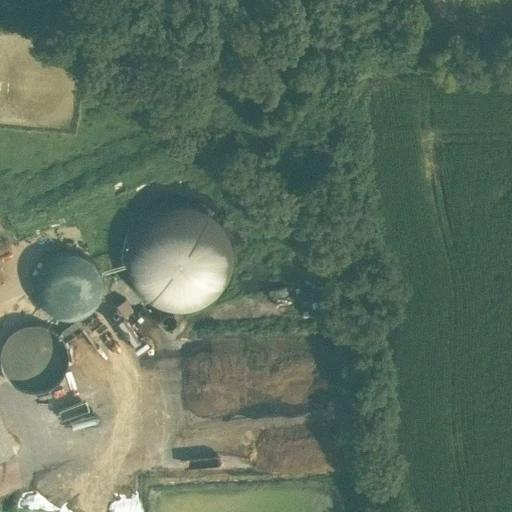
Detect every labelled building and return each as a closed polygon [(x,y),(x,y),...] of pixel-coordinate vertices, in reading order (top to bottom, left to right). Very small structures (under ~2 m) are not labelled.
[(131,239),(129,253),(129,266),(134,279),(142,290),(152,299),(164,305),(177,308),(191,307),(204,302),(215,295),(224,284),(230,272),(232,259),(232,245),(227,233),(219,221),(209,212),(197,206),(184,204),(170,205),(157,209),(146,217),(137,227),(131,239)] [(78,315),(86,312),(93,306),(98,300),(101,292),(102,283),(101,274),(98,266),(92,259),(85,254),(77,251),(69,250),(60,251),(52,255),(45,260),(40,267),(37,275),(36,284),(37,292),(40,300),(46,307),(53,312),(61,315),(69,316),(78,315)] [(124,345),(140,336),(119,299),(104,308),(124,345)] [(57,331),(50,326),(41,322),(33,322),(24,323),(16,327),(9,333),(3,340),(0,348),(0,352),(0,359),(1,366),(5,374),(11,381),(18,386),(26,389),(35,390),(44,389),(52,385),(59,379),(64,372),(67,363),(68,355),(67,346),(63,338),(57,331)] [(0,419),(0,457),(13,453),(0,419)]
